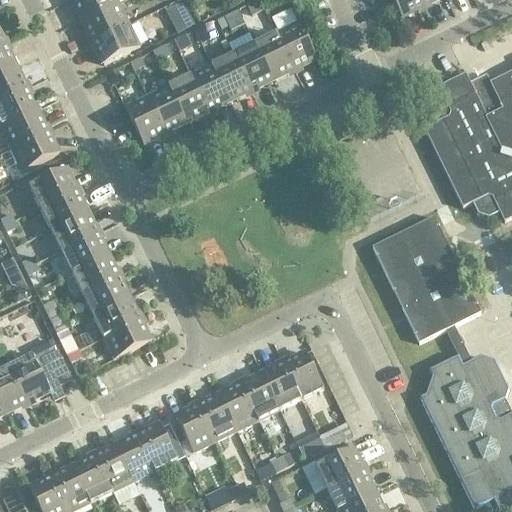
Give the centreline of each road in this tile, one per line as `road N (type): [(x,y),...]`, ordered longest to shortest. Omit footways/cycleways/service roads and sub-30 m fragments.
road 1 (residential): [(203,362),(290,323),(321,320),(342,333),(431,511)]
road 2 (residential): [(366,76),(120,190)]
road 3 (residential): [(0,460),(203,362)]
road 4 (residential): [(120,190),(26,0)]
road 5 (residential): [(120,190),(203,362)]
road 6 (residential): [(511,7),(366,76)]
